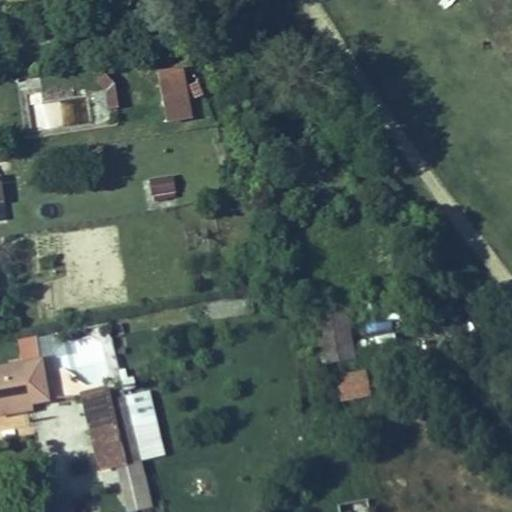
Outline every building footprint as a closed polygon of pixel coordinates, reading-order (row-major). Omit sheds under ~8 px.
[(197,65),(172,70),(181,115),(205,110),(197,65)] [(128,74),(122,80),(128,88),(132,110),(140,108),(139,83),(128,74)] [(118,110),(113,78),(95,80),(100,113),(118,110)] [(149,196),(174,194),(172,176),(147,178),(149,196)] [(317,310),(326,359),(356,354),(347,304),(317,310)] [(18,360),(37,358),(36,339),(16,340),(18,360)] [(334,376),(339,403),(369,398),(365,371),(334,376)] [(0,387),(0,429),(52,421),(44,381),(0,387)] [(92,394),(97,416),(122,411),(118,389),(92,394)] [(129,446),(122,411),(97,416),(103,451),(129,446)] [(103,451),(108,473),(120,470),(133,466),(129,446),(103,451)] [(133,466),(120,470),(128,511),(155,511),(146,465),(133,466)] [(339,506),(339,511),(368,511),(366,501),(339,506)]
